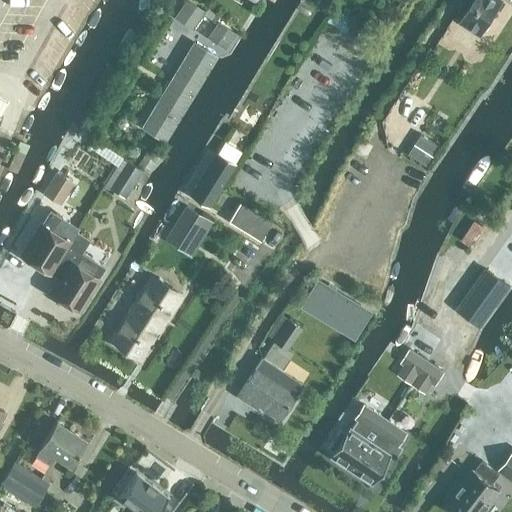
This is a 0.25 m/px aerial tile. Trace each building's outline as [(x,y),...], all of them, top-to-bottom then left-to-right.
[(191,27),(203,11),(187,0),(186,0),(175,15),(191,27)] [(474,0),(461,22),(480,35),(502,0),(501,0),(474,0)] [(336,8),(327,21),(347,33),(354,21),(336,8)] [(224,47),(234,33),(217,21),(207,36),(224,47)] [(137,128),(165,145),(218,59),(190,42),(137,128)] [(421,133),(409,152),(429,166),(431,162),(441,146),(421,133)] [(208,204),(235,163),(218,152),(191,194),(208,204)] [(121,171),(113,183),(128,192),(135,180),(121,171)] [(56,172),(43,193),(60,203),(73,182),(56,172)] [(286,233),(269,222),(241,205),(231,221),(259,239),(276,250),(286,233)] [(183,206),(163,237),(187,253),(207,221),(183,206)] [(21,254),(20,255),(50,273),(52,269),(56,262),(67,244),(70,240),(76,229),(77,228),(61,218),(50,211),(42,223),(41,222),(40,223),(42,224),(22,254),(21,254)] [(469,245),(483,225),(475,220),(461,239),(469,245)] [(49,291),(49,292),(63,301),(64,305),(70,309),(74,308),(78,311),(79,310),(78,309),(81,303),(85,303),(89,296),(88,293),(97,278),(98,279),(99,278),(97,277),(104,267),(67,244),(56,262),(52,269),(62,275),(51,292),(49,291)] [(458,309),(481,326),(510,286),(487,269),(458,309)] [(151,275),(122,320),(111,337),(141,357),(181,295),(151,275)] [(323,283),(312,302),(347,323),(357,304),(323,283)] [(410,349),(401,362),(418,373),(424,364),(427,360),(410,349)] [(257,366),(238,395),(249,402),(251,399),(279,418),(297,392),(302,384),(262,357),(257,366)] [(424,364),(418,373),(435,384),(444,371),(427,360),(424,364)] [(363,404),(355,418),(358,419),(351,429),(348,427),(344,433),(340,430),(329,447),(333,450),(329,456),(353,472),(387,420),(363,404)] [(397,445),(405,432),(387,420),(353,472),(371,483),(390,455),(394,458),(401,448),(397,445)] [(70,464),(85,439),(56,421),(41,445),(42,446),(36,455),(49,464),(55,454),(70,464)] [(511,478),(511,452),(500,468),(511,478)] [(456,511),(480,511),(498,489),(490,482),(497,472),(481,460),(473,470),(473,469),(446,504),(456,511)] [(0,483),(34,504),(48,482),(14,461),(0,483)] [(139,511),(155,511),(168,496),(136,472),(118,496),(139,511)] [(0,511),(20,511),(4,501),(0,507),(0,511)]
